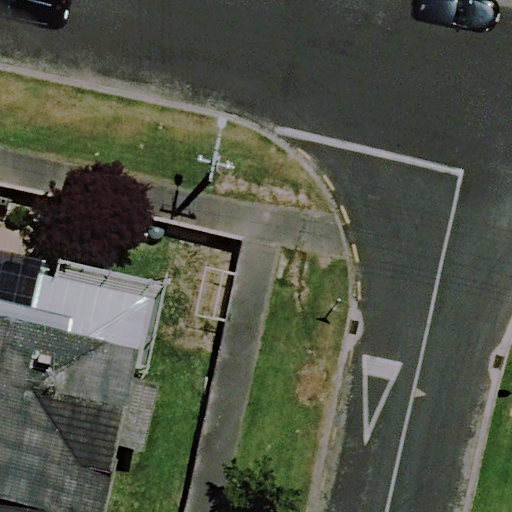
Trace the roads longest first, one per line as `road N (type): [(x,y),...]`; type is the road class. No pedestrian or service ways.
road 1 (residential): [(21,0),(477,101)]
road 2 (residential): [(390,511),(477,101)]
